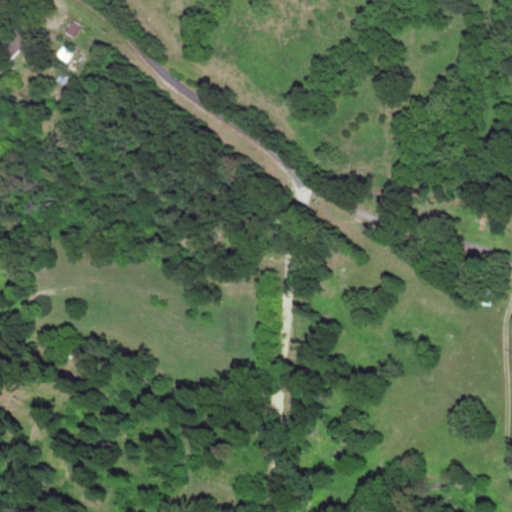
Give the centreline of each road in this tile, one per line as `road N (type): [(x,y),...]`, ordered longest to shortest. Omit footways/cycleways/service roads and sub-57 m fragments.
road 1 (residential): [(295,167),(303,203),(285,267),(270,511)]
road 2 (track): [(511,302),(504,316),(504,465),(511,497)]
